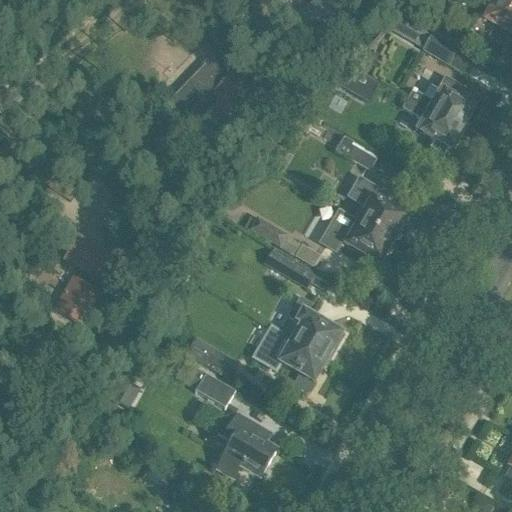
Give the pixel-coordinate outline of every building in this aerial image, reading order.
[(320,0),(284,27),(296,43),(302,38),(307,45),(337,23),(332,16),(347,5),(352,12),(368,0),(320,0)] [(511,9),(496,0),(484,22),(475,17),(464,36),(483,48),(488,40),(506,50),(511,39),(511,9)] [(511,0),(496,0),(511,9),(511,0)] [(431,14),(422,29),(433,36),(463,55),(471,42),(456,32),(457,30),(431,14)] [(433,38),(424,53),(448,67),(450,68),(459,53),(446,46),(433,38)] [(263,103),(215,56),(209,63),(205,59),(201,64),(205,67),(159,114),(207,161),(208,160),(207,160),(263,103)] [(348,70),(334,84),(348,91),(357,75),(348,70)] [(407,101),(461,131),(473,112),(472,111),(479,101),(445,81),(438,91),(438,92),(430,87),(423,99),(412,93),(407,101)] [(449,152),(461,131),(407,101),(401,110),(425,125),(419,135),(432,142),(427,151),(442,159),(447,151),(449,152)] [(342,142),(335,154),(370,174),(376,162),(351,147),(352,145),(344,140),(342,142)] [(171,174),(135,141),(122,156),(158,189),(171,174)] [(358,179),(346,200),(351,203),(361,208),(356,217),(353,222),(392,244),(394,242),(395,242),(396,242),(397,242),(398,242),(398,241),(399,241),(399,240),(400,240),(400,239),(400,238),(400,237),(400,236),(399,235),(399,234),(398,234),(406,222),(378,206),(382,199),(375,195),(378,190),(358,179)] [(338,213),(319,246),(336,256),(342,245),(379,267),(386,256),(387,256),(388,256),(389,256),(390,256),(390,255),(391,255),(391,254),(392,254),(392,253),(392,252),(392,251),(391,250),(391,249),(390,249),(390,248),(392,244),(353,222),(338,213)] [(257,220),(249,233),(313,270),(320,258),(302,248),(301,248),(287,240),(288,238),(257,220)] [(88,334),(127,269),(78,240),(65,261),(83,272),(77,282),(74,281),(55,314),(88,334)] [(272,254),(264,267),(285,279),(293,266),(272,254)] [(301,326),(293,340),(292,342),(327,362),(341,337),(306,317),(312,306),(300,299),(288,319),(301,326)] [(292,342),(293,340),(282,333),(278,342),(288,348),(278,366),(299,377),(292,389),(305,396),(311,385),(313,386),(327,362),(292,342)] [(209,366),(228,378),(236,364),(215,352),(214,354),(199,346),(191,359),(207,368),(209,366)] [(184,365),(175,380),(197,392),(194,397),(224,414),(226,410),(228,407),(235,394),(205,377),(184,365)] [(132,386),(120,407),(130,413),(142,392),(132,386)] [(231,445),(216,472),(221,475),(233,482),(240,471),(242,472),(259,482),(263,474),(274,455),(263,448),(269,438),(236,419),(235,420),(233,424),(232,423),(238,412),(228,407),(226,410),(231,413),(227,421),(225,420),(224,422),(216,436),(222,440),(231,445)] [(0,483),(8,470),(6,465),(0,467),(0,483)] [(141,481),(163,494),(170,481),(148,469),(141,481)]
